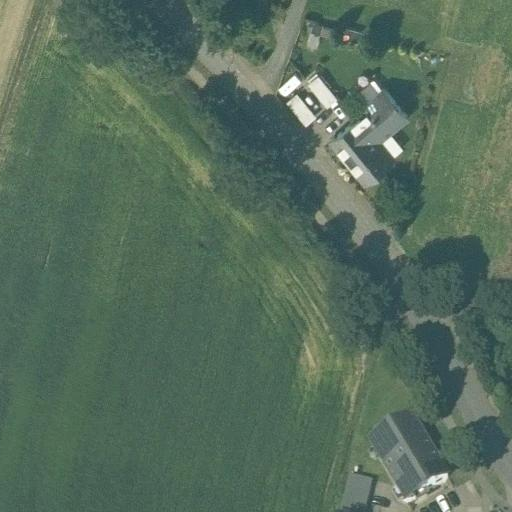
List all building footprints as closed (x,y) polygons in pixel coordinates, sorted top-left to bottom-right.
[(289,100),(311,123),(341,94),(319,71),(289,100)] [(368,109),(331,140),(365,181),(394,157),(393,156),(376,135),(384,129),(387,133),(388,132),(407,116),(384,88),(364,104),(368,109)] [(388,132),(387,133),(384,129),(376,135),(393,156),(401,149),(388,132)] [(448,479),(411,419),(384,436),(371,444),(407,504),(448,479)] [(363,511),(372,483),(350,477),(339,511),(363,511)]
